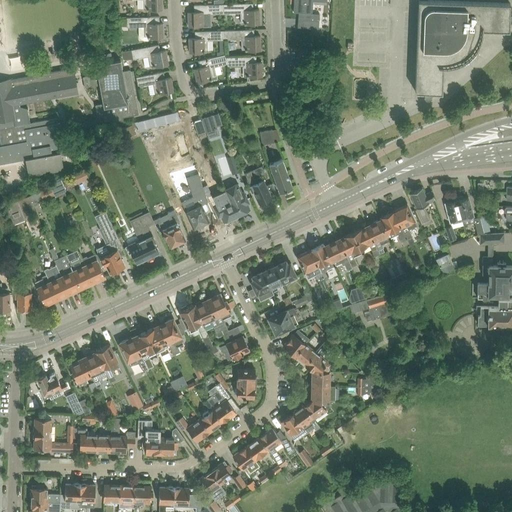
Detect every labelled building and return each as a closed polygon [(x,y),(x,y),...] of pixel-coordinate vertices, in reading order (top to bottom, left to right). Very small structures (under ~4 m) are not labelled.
[(160,0),(142,0),(142,9),(146,9),(146,11),(147,11),(151,10),(161,10),(160,0)] [(294,0),(293,13),(300,13),(300,20),(311,21),(319,21),(319,14),(310,13),(310,0),(294,0)] [(442,93),(442,85),(443,66),(447,65),(451,65),(455,64),(458,63),(462,61),(465,59),(468,57),(471,54),(474,51),(476,48),(478,44),(480,41),(481,37),(482,33),(482,29),(509,30),(509,23),(511,20),(511,12),(510,12),(510,4),(500,3),(419,0),(418,0),(415,92),(424,92),(424,95),(424,96),(425,97),(426,98),(427,98),(428,98),(430,97),(435,92),(442,93)] [(252,3),(223,4),(223,14),(240,13),(240,23),(244,23),(244,25),(259,24),(259,10),(253,10),(252,3)] [(193,12),(187,12),(188,27),(210,26),(210,14),(223,14),(223,4),(193,5),(193,12)] [(158,16),(148,17),(126,18),(126,27),(143,27),(143,36),(147,36),(147,38),(162,38),(162,23),(159,23),(158,16)] [(311,21),(310,29),(318,29),(319,21),(311,21)] [(243,30),(223,30),(224,40),(241,40),(241,49),(245,49),(245,51),(260,51),(259,36),(254,36),(253,29),(243,30)] [(207,41),(224,40),(223,30),(194,31),(194,38),(188,38),(189,53),(204,53),(203,51),(207,50),(207,41)] [(148,46),(130,50),(132,59),(143,57),(145,67),(152,65),(153,67),(158,66),(168,65),(165,50),(159,51),(158,45),(148,46)] [(132,57),(130,50),(125,51),(122,51),(124,60),(125,61),(132,59),(132,57)] [(212,67),(226,64),(225,57),(225,54),(197,61),(199,67),(193,69),(196,83),(211,80),(211,78),(214,77),(212,67)] [(255,56),(225,57),(226,64),(227,66),(242,66),(242,76),(246,75),(246,77),(261,77),(261,62),(255,62),(255,56)] [(138,114),(131,76),(130,70),(122,71),(120,60),(96,65),(97,74),(83,76),(85,87),(100,84),(103,103),(95,104),(98,121),(138,114)] [(0,163),(25,158),(29,176),(64,170),(61,152),(59,152),(58,147),(60,147),(59,141),(63,141),(63,136),(60,122),(62,121),(60,113),(47,116),(47,119),(30,122),(28,109),(20,106),(19,103),(77,92),(74,78),(73,73),(72,67),(62,69),(12,79),(0,80),(0,140),(1,145),(0,145),(0,163)] [(152,84),(154,93),(158,92),(158,95),(173,92),(170,77),(164,78),(163,72),(135,77),(137,87),(152,84)] [(324,99),(324,88),(315,88),(315,98),(324,99)] [(315,98),(314,108),(323,109),(324,99),(315,98)] [(232,109),(230,100),(218,102),(220,111),(232,109)] [(191,109),(184,110),(185,123),(192,122),(191,109)] [(219,134),(213,115),(203,118),(209,138),(219,134)] [(206,132),(202,119),(194,122),(198,135),(206,132)] [(171,122),(158,126),(160,133),(173,129),(171,122)] [(260,132),(262,144),(275,142),(272,129),(260,132)] [(77,138),(80,147),(89,143),(86,135),(77,138)] [(282,158),(269,163),(280,192),(293,187),(282,158)] [(76,175),(80,184),(89,179),(85,170),(76,175)] [(252,170),(246,173),(254,192),(253,193),(258,202),(264,199),(265,200),(272,197),(272,196),(277,193),(273,183),(267,186),(262,176),(256,179),(252,170)] [(194,196),(182,202),(194,228),(208,221),(201,204),(208,201),(199,173),(187,177),(194,196)] [(61,178),(49,184),(53,191),(64,186),(61,178)] [(246,202),(248,201),(244,192),(243,192),(238,183),(225,189),(227,192),(227,194),(237,215),(249,209),(246,202)] [(50,187),(40,191),(44,202),(55,197),(50,187)] [(416,207),(425,226),(432,223),(424,206),(437,200),(432,189),(432,190),(425,193),(422,187),(410,192),(417,207),(416,207)] [(225,189),(209,197),(213,207),(215,206),(219,215),(221,214),(224,221),(237,215),(227,194),(227,192),(225,189)] [(44,202),(40,191),(30,196),(34,206),(44,202)] [(463,220),(474,217),(468,197),(463,198),(461,196),(456,197),(463,220)] [(463,220),(456,197),(451,199),(450,201),(445,203),(450,223),(462,220),(463,220)] [(8,210),(14,224),(25,220),(24,216),(18,200),(9,204),(11,209),(8,210)] [(407,204),(393,210),(407,239),(412,236),(408,229),(416,225),(414,221),(412,217),(407,204)] [(174,210),(168,213),(154,219),(157,227),(161,225),(162,226),(160,227),(161,229),(160,229),(162,231),(165,237),(167,237),(171,246),(185,239),(181,230),(181,229),(178,222),(180,221),(174,210)] [(380,219),(367,225),(378,250),(383,247),(381,244),(389,240),(388,236),(390,235),(391,238),(398,234),(402,241),(407,239),(393,210),(381,216),(382,218),(380,219)] [(154,241),(155,241),(148,225),(154,222),(149,211),(131,220),(140,240),(126,247),(129,253),(132,252),(137,262),(159,252),(154,241)] [(110,242),(97,248),(100,256),(101,258),(104,265),(107,264),(111,272),(112,272),(113,273),(118,270),(118,269),(125,266),(118,251),(123,248),(106,212),(97,216),(103,228),(101,229),(106,239),(104,239),(105,240),(108,238),(110,241),(109,242),(110,242)] [(484,233),(480,216),(474,218),(475,222),(474,222),(478,234),(479,234),(484,233)] [(352,232),(339,238),(352,267),(357,265),(358,264),(354,257),(362,253),(360,248),(361,248),(369,244),(375,256),(380,254),(378,250),(367,225),(354,231),(352,232)] [(452,225),(446,227),(450,239),(456,237),(452,225)] [(505,231),(484,233),(479,234),(479,244),(488,244),(493,243),(505,243),(505,231)] [(324,243),(310,249),(324,278),(329,275),(326,269),(334,265),(332,261),(334,261),(336,265),(342,263),(343,265),(345,264),(347,270),(353,268),(352,267),(339,238),(326,244),(324,245),(324,243)] [(310,249),(298,255),(304,268),(308,278),(315,275),(322,289),(326,288),(322,278),(324,278),(310,249)] [(78,250),(66,256),(71,265),(81,287),(93,281),(82,258),(78,250)] [(454,268),(449,253),(436,258),(442,272),(454,268)] [(86,256),(82,258),(93,281),(99,279),(100,279),(103,278),(103,277),(105,276),(95,254),(87,258),(86,256)] [(508,298),(508,294),(511,294),(511,265),(492,265),(492,256),(483,256),(483,274),(488,274),(488,280),(481,280),(481,283),(478,282),(477,298),(498,298),(508,298)] [(286,261),(275,266),(282,282),(290,278),(290,280),(296,277),(295,273),(290,263),(287,264),(286,261)] [(49,267),(45,269),(47,274),(58,298),(69,292),(59,269),(56,263),(56,264),(57,266),(50,269),(49,267)] [(64,267),(59,269),(69,292),(81,287),(71,265),(64,268),(64,267)] [(275,266),(264,271),(273,291),(280,288),(279,285),(283,283),(282,282),(275,266)] [(13,270),(7,271),(11,283),(17,281),(13,270)] [(255,280),(252,281),(260,299),(274,293),(273,291),(264,271),(253,276),(255,280)] [(391,278),(396,288),(409,282),(404,271),(391,278)] [(43,278),(35,282),(38,287),(37,287),(38,289),(45,304),(47,303),(48,303),(51,302),(51,301),(58,298),(47,274),(42,277),(43,278)] [(0,309),(3,309),(5,311),(7,311),(8,309),(11,309),(10,292),(9,292),(9,287),(3,287),(3,282),(0,281),(0,309)] [(19,292),(16,292),(16,298),(18,298),(19,309),(25,309),(26,310),(29,310),(30,309),(36,309),(36,302),(32,302),(32,291),(31,291),(31,288),(25,288),(25,284),(19,284),(19,292)] [(363,292),(354,295),(355,301),(366,298),(363,292)] [(221,293),(207,299),(216,316),(222,330),(224,334),(227,339),(232,337),(229,330),(223,318),(231,315),(229,310),(231,309),(227,300),(225,301),(221,293)] [(352,310),(362,307),(370,304),(371,307),(369,307),(370,311),(365,313),(367,320),(373,318),(373,319),(391,313),(384,293),(350,304),(352,310)] [(306,295),(294,301),(297,307),(309,301),(306,295)] [(286,304),(292,302),(289,296),(284,299),(286,304)] [(511,324),(511,297),(508,298),(498,298),(498,307),(476,306),(476,315),(478,315),(478,324),(483,324),(511,324)] [(216,316),(207,299),(201,302),(200,301),(194,304),(202,321),(204,327),(212,324),(216,333),(222,330),(216,316)] [(184,317),(179,320),(181,322),(184,330),(187,328),(187,329),(189,328),(191,332),(199,328),(204,339),(209,337),(204,327),(202,321),(194,304),(187,307),(186,305),(181,308),(182,309),(180,310),(184,317)] [(275,331),(276,333),(297,323),(294,314),(297,313),(294,307),(269,318),(273,326),(272,327),(274,330),(275,331)] [(181,335),(186,333),(184,330),(181,322),(176,324),(173,318),(171,319),(170,318),(167,320),(166,321),(159,324),(169,345),(173,354),(174,354),(180,351),(181,350),(179,346),(177,347),(175,343),(183,340),(181,335)] [(311,325),(317,332),(320,329),(315,322),(311,325)] [(159,324),(146,330),(157,352),(164,348),(169,345),(159,324)] [(305,343),(300,339),(304,334),(298,329),(294,334),(288,342),(286,342),(285,344),(284,346),(284,347),(295,356),(305,343)] [(157,352),(146,330),(133,337),(141,355),(147,369),(153,366),(150,358),(149,356),(157,352)] [(326,342),(330,338),(324,332),(320,335),(326,342)] [(243,336),(231,342),(221,346),(223,352),(224,351),(228,359),(233,356),(233,358),(238,356),(242,354),(241,353),(249,349),(243,336)] [(141,355),(133,337),(126,340),(125,339),(122,341),(121,342),(120,343),(128,360),(130,365),(138,361),(143,371),(147,369),(141,355)] [(335,344),(330,338),(326,342),(331,348),(335,344)] [(306,365),(316,352),(305,343),(295,356),(296,358),(297,359),(299,359),(306,365)] [(117,361),(109,344),(95,350),(104,367),(107,373),(108,375),(112,372),(111,370),(119,366),(117,361)] [(214,347),(208,349),(207,350),(209,355),(218,350),(216,346),(214,347)] [(306,365),(306,367),(308,368),(310,368),(313,371),(330,371),(330,363),(323,358),(328,353),(321,347),(317,352),(316,352),(306,365)] [(104,367),(95,350),(89,353),(90,354),(83,357),(91,374),(94,382),(97,388),(103,386),(98,377),(107,373),(104,367)] [(91,374),(83,357),(70,364),(73,372),(71,373),(74,379),(75,382),(78,380),(80,385),(88,381),(86,377),(91,374)] [(238,368),(238,382),(255,383),(256,376),(255,376),(255,369),(249,369),(250,368),(244,368),(244,369),(238,368)] [(329,385),(330,371),(313,371),(313,384),(329,385)] [(116,379),(112,372),(108,375),(111,381),(116,379)] [(216,375),(220,382),(224,380),(219,373),(216,375)] [(38,379),(37,381),(39,385),(41,385),(42,388),(38,389),(44,402),(62,394),(60,389),(62,388),(62,389),(67,387),(65,382),(60,384),(56,375),(48,378),(46,374),(37,378),(38,379)] [(358,377),(357,386),(363,386),(363,394),(380,388),(370,378),(358,377)] [(202,378),(195,381),(197,386),(204,383),(202,378)] [(226,383),(224,380),(220,382),(225,389),(229,386),(226,383)] [(197,386),(195,381),(187,384),(189,389),(197,386)] [(97,388),(94,382),(89,384),(92,391),(97,388)] [(239,408),(225,389),(220,382),(215,386),(218,391),(206,399),(214,409),(213,410),(222,421),(230,416),(232,415),(234,414),(235,412),(233,408),(234,408),(236,406),(237,405),(239,408)] [(255,390),(255,383),(238,382),(237,396),(243,397),(243,398),(249,398),(249,397),(254,397),(254,390),(255,390)] [(163,388),(166,395),(175,391),(172,384),(163,388)] [(313,384),(312,399),(329,400),(335,400),(335,385),(329,385),(313,384)] [(175,400),(183,396),(181,392),(173,395),(175,400)] [(78,416),(84,413),(75,394),(66,398),(75,416),(78,416)] [(85,398),(79,401),(86,414),(91,411),(85,398)] [(131,402),(134,409),(143,405),(140,398),(131,402)] [(110,415),(119,414),(112,399),(105,402),(110,415)] [(332,404),(329,400),(312,399),(309,401),(307,401),(305,402),(305,404),(305,405),(314,418),(326,409),(326,408),(332,404)] [(314,418),(305,405),(298,409),(296,409),(294,411),(294,413),(293,413),(307,432),(314,427),(316,429),(320,426),(314,418)] [(209,431),(222,421),(213,410),(210,412),(209,410),(203,414),(204,416),(200,419),(209,431)] [(307,432),(293,413),(282,421),(282,422),(282,424),(284,425),(286,426),(288,430),(291,434),(296,440),(307,432)] [(96,421),(96,415),(82,414),(82,421),(90,421),(90,423),(96,424),(96,421)] [(176,421),(182,429),(189,425),(183,416),(176,421)] [(51,433),(51,417),(35,417),(35,425),(34,427),(34,429),(35,431),(35,432),(51,433)] [(121,418),(116,417),(112,417),(112,433),(111,450),(126,451),(127,444),(135,444),(136,431),(127,431),(127,432),(119,432),(119,422),(120,422),(121,418)] [(209,431),(200,419),(187,428),(196,440),(199,440),(200,438),(201,436),(209,431)] [(160,453),(160,437),(160,429),(146,429),(146,420),(138,420),(138,429),(137,438),(146,438),(146,441),(144,441),(143,453),(160,453)] [(329,425),(322,429),(326,434),(332,429),(329,425)] [(175,427),(175,428),(172,430),(172,437),(160,437),(160,453),(176,453),(176,442),(179,442),(184,438),(176,427),(175,427)] [(293,448),(284,435),(280,438),(279,436),(273,428),(270,428),(269,429),(267,432),(260,437),(269,450),(279,464),(281,467),(288,462),(284,457),(282,458),(273,446),(281,441),(288,451),(293,448)] [(78,437),(78,442),(80,443),(80,449),(95,450),(96,435),(87,434),(87,433),(86,433),(86,429),(78,429),(78,437)] [(51,441),(51,433),(35,432),(35,433),(33,434),(33,437),(35,439),(34,447),(50,447),(50,450),(73,451),(74,442),(73,442),(73,437),(74,437),(74,434),(68,434),(68,441),(51,441)] [(111,450),(112,433),(97,433),(97,435),(96,435),(95,450),(104,450),(106,451),(108,451),(110,450),(111,450)] [(269,450),(260,437),(246,447),(255,459),(259,456),(261,458),(266,455),(265,452),(269,450)] [(331,441),(325,446),(329,451),(335,447),(331,441)] [(255,459),(246,447),(239,452),(236,452),(235,453),(234,456),(233,456),(240,465),(242,468),(247,465),(255,459)] [(308,454),(302,458),(308,466),(313,462),(308,454)] [(224,461),(211,470),(221,483),(232,475),(230,472),(232,471),(224,461)] [(272,468),(265,473),(269,478),(276,473),(272,468)] [(211,470),(198,480),(205,489),(207,488),(209,491),(213,489),(219,497),(226,492),(225,491),(220,484),(221,483),(211,470)] [(262,483),(269,478),(265,473),(258,478),(262,483)] [(246,483),(243,479),(240,474),(234,478),(241,487),(246,483)] [(323,504),(321,505),(325,511),(406,511),(407,505),(401,475),(391,475),(375,475),(368,477),(358,482),(352,486),(349,480),(338,486),(342,492),(335,497),(331,491),(319,498),(323,504)] [(253,481),(247,485),(251,491),(257,486),(253,481)] [(81,484),(80,484),(78,483),(76,482),(74,484),(66,483),(65,493),(61,493),(61,503),(61,506),(80,507),(81,506),(80,505),(81,484)] [(80,505),(81,506),(95,506),(96,484),(87,484),(85,483),(83,483),(81,484),(80,505)] [(119,501),(120,485),(104,484),(104,491),(102,491),(101,497),(104,497),(104,500),(119,501)] [(134,501),(135,485),(126,485),(125,484),(122,484),(121,485),(120,485),(119,501),(134,501)] [(61,503),(61,493),(61,492),(48,492),(48,488),(44,488),(44,485),(32,485),(31,502),(61,503)] [(151,486),(135,485),(134,501),(134,506),(144,507),(144,502),(151,502),(151,498),(153,498),(153,493),(151,493),(151,486)] [(174,502),(175,487),(174,487),(172,486),(170,486),(168,487),(160,487),(159,511),(165,511),(166,510),(173,510),(173,502),(174,502)] [(175,487),(174,502),(189,503),(189,504),(200,505),(200,500),(197,500),(197,494),(190,493),(190,487),(181,487),(180,486),(177,486),(175,487)] [(240,493),(232,499),(235,503),(243,497),(240,493)] [(227,509),(235,503),(232,499),(224,504),(227,509)] [(31,502),(31,511),(47,511),(61,511),(61,506),(61,503),(31,502)]
